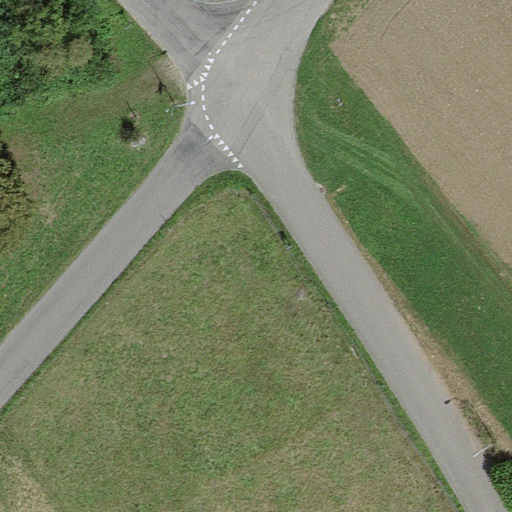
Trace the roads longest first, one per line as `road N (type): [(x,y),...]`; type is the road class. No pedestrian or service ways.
road 1 (residential): [(496,511),(287,175),(254,94)]
road 2 (unclassified): [(254,94),(0,380)]
road 3 (unclassified): [(254,94),(162,0)]
